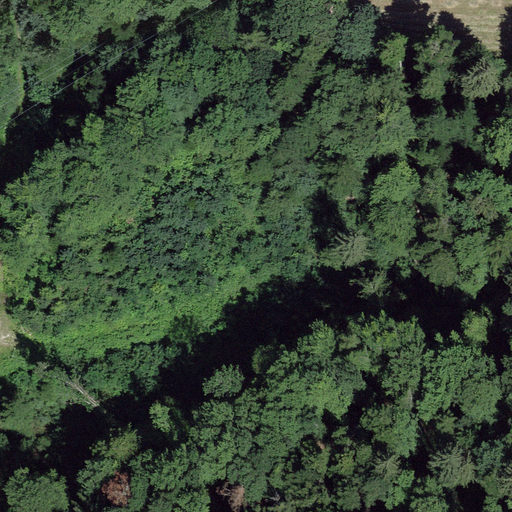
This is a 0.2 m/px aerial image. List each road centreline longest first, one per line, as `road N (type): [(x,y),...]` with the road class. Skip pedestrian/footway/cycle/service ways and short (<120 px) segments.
road 1 (track): [(0,340),(23,350),(144,325),(285,272)]
road 2 (track): [(10,0),(17,42),(0,175)]
road 3 (track): [(380,511),(410,477),(511,430)]
